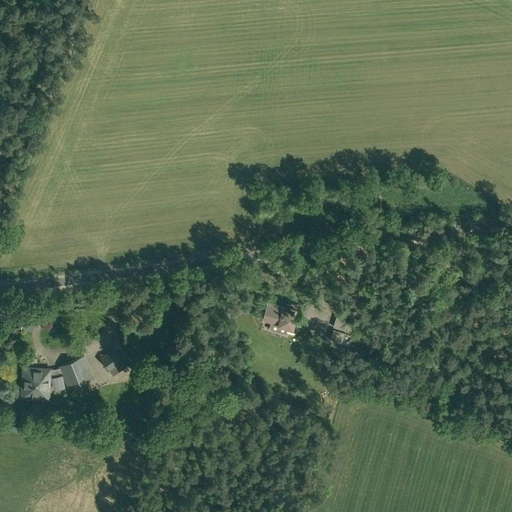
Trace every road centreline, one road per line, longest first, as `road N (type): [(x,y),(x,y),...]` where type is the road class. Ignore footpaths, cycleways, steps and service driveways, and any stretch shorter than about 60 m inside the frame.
road 1 (unclassified): [(511,225),(0,293)]
road 2 (track): [(511,307),(397,240)]
